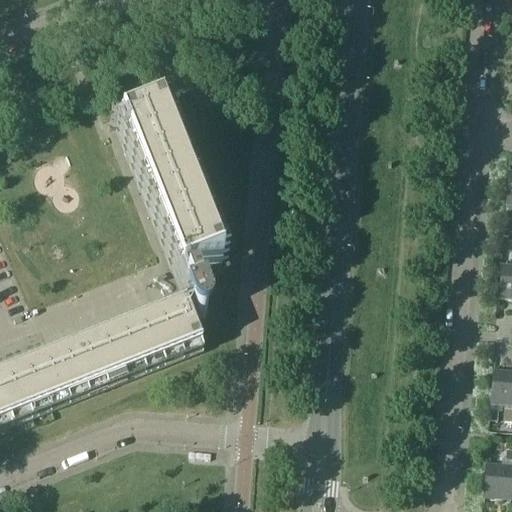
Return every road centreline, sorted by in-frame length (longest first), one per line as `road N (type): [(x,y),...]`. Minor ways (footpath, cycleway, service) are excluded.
road 1 (tertiary): [(324,447),(358,0)]
road 2 (residential): [(442,511),(472,135)]
road 3 (residential): [(0,484),(130,430),(324,447)]
road 4 (residential): [(0,50),(127,0)]
road 5 (residential): [(472,135),(481,0)]
